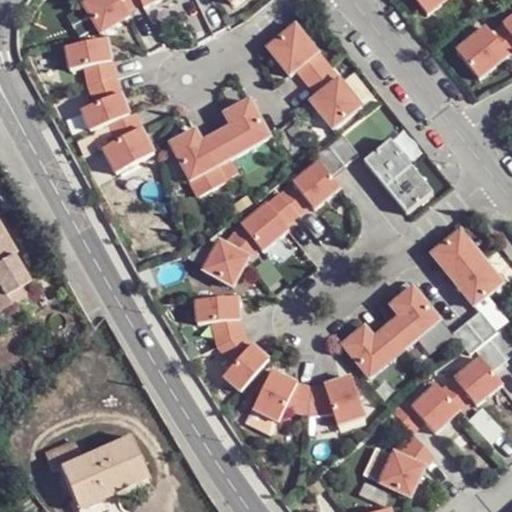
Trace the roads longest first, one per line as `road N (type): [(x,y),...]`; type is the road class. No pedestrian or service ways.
road 1 (residential): [(255,511),(213,457),(0,88)]
road 2 (residential): [(386,258),(383,281),(311,338),(295,332),(292,309),(361,258)]
road 3 (residential): [(351,0),(459,134)]
road 4 (residential): [(386,258),(491,173)]
